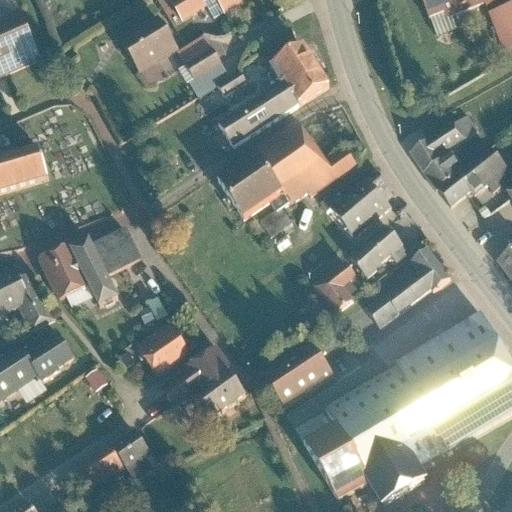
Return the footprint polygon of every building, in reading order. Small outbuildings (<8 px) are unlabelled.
[(264,4),(262,0),(178,0),(170,5),(181,24),(211,6),(224,28),(264,4)] [(511,3),(511,0),(411,0),(421,24),(438,17),(443,31),(511,3)] [(511,54),(511,9),(485,20),(501,59),(511,54)] [(16,23),(0,29),(0,79),(34,66),(16,23)] [(175,61),(154,24),(114,46),(134,83),(175,61)] [(189,85),(217,69),(203,44),(174,59),(189,85)] [(326,93),(298,48),(260,73),(273,93),(212,131),(227,155),(326,93)] [(466,117),(450,128),(460,143),(476,132),(466,117)] [(408,155),(422,175),(446,159),(443,155),(460,143),(450,128),(408,155)] [(338,186),(301,131),(254,162),(282,203),(291,217),(338,186)] [(457,176),(446,159),(422,175),(444,206),(474,185),(487,203),(511,185),(511,171),(488,137),(455,160),(463,171),(457,176)] [(0,198),(47,185),(38,154),(0,164),(0,198)] [(254,162),(207,194),(234,235),(282,203),(254,162)] [(391,213),(364,183),(328,216),(355,246),(391,213)] [(511,215),(511,191),(501,199),(511,215)] [(133,268),(119,239),(84,256),(82,251),(61,261),(57,253),(40,261),(63,307),(81,298),(91,320),(115,308),(102,283),(133,268)] [(408,262),(388,239),(353,271),(364,283),(386,263),(395,274),(408,262)] [(511,247),(491,262),(511,292),(511,247)] [(448,286),(425,259),(405,269),(412,281),(348,330),(364,349),(448,286)] [(353,271),(322,295),(344,321),(360,308),(350,297),(364,283),(353,271)] [(50,330),(30,283),(11,292),(6,281),(0,283),(0,324),(12,319),(22,342),(50,330)] [(413,476),(511,423),(511,370),(484,318),(313,409),(326,433),(298,448),(330,506),(359,491),(370,511),(377,511),(420,489),(413,476)] [(187,357),(168,331),(136,354),(155,380),(187,357)] [(39,396),(77,368),(57,340),(21,366),(13,355),(0,364),(0,411),(33,387),(39,396)] [(281,420),(335,381),(312,350),(259,389),(281,420)] [(249,401),(216,356),(159,398),(173,416),(183,408),(203,435),(249,401)] [(103,374),(90,382),(100,397),(113,389),(103,374)] [(155,460),(139,436),(108,455),(121,475),(131,491),(154,477),(146,465),(155,460)] [(72,476),(83,496),(121,475),(108,455),(72,476)]
